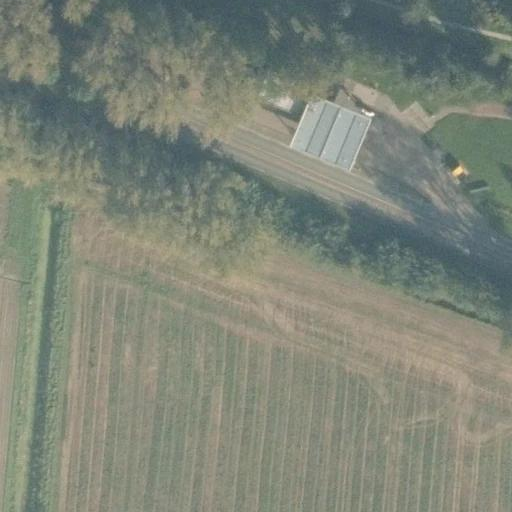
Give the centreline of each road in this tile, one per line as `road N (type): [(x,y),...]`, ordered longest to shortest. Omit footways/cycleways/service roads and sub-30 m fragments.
road 1 (primary): [(0,41),(511,268)]
road 2 (primary): [(511,247),(0,38)]
